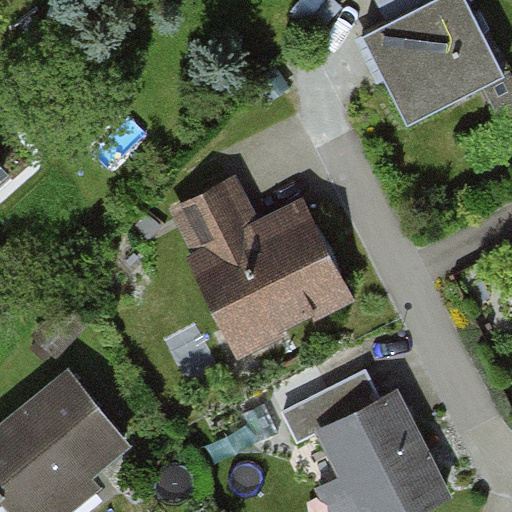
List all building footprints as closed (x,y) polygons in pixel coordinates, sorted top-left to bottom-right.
[(387,0),(397,18),(364,35),(408,122),(507,72),(470,0),(429,0),(428,0),(387,0)] [(0,151),(0,188),(18,171),(0,151)] [(243,174),(173,208),(239,344),(361,284),(317,195),(266,220),(243,174)] [(62,368),(0,414),(0,511),(29,511),(119,445),(62,368)] [(363,371),(307,400),(364,511),(412,511),(448,494),(394,388),(377,397),(363,371)]
